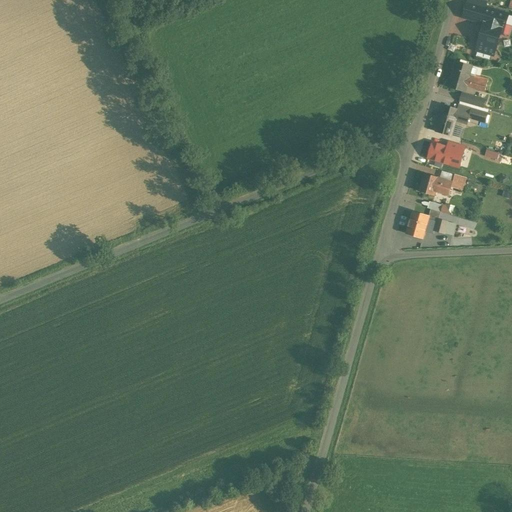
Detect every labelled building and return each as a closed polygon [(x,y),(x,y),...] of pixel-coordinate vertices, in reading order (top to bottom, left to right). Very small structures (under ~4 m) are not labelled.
[(485,7),(467,2),(462,17),(480,23),(485,7)] [(508,14),(485,7),(480,23),(484,23),(477,45),(478,45),(476,50),(493,55),(495,50),(500,33),(503,34),(508,14)] [(472,66),(455,61),(452,70),(454,70),(449,87),(465,92),(466,86),(485,92),(488,80),(469,74),(472,66)] [(477,98),(462,94),(460,101),(475,105),(477,98)] [(486,101),(477,98),(475,105),(484,107),(486,101)] [(458,110),(443,106),(436,131),(451,136),(455,120),(467,123),(469,117),(471,108),(459,105),(458,110)] [(471,108),(469,117),(485,122),(489,109),(484,107),(475,105),(471,108)] [(453,182),(424,174),(419,191),(435,196),(437,188),(442,189),(441,192),(449,194),(453,182)] [(443,205),(429,201),(427,208),(431,209),(440,212),(441,212),(443,205)] [(446,206),(443,205),(441,212),(452,215),(454,206),(447,204),(446,206)] [(440,212),(431,209),(429,217),(428,220),(436,222),(436,219),(438,220),(440,212)] [(429,217),(413,212),(407,234),(423,238),(425,232),(428,220),(429,217)] [(438,220),(436,219),(436,222),(433,230),(453,236),(456,225),(438,220)] [(436,222),(428,220),(425,232),(432,234),(433,230),(436,222)]
